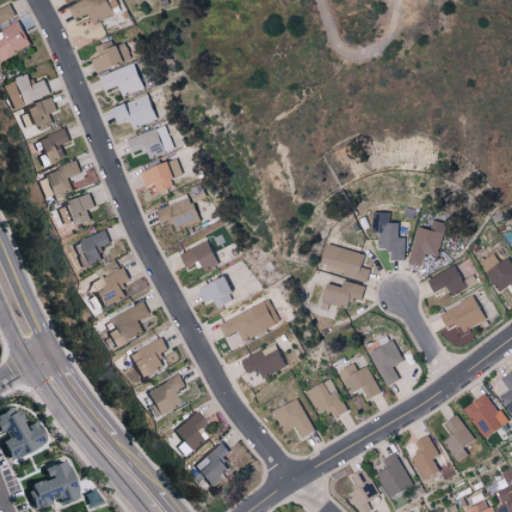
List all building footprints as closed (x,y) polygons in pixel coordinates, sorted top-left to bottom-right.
[(87,13),(92,24),(120,11),(115,0),(82,0),(68,7),(74,19),(87,13)] [(9,3),(0,7),(0,23),(16,15),(9,3)] [(97,73),(130,56),(123,42),(113,46),(110,39),(94,46),(98,55),(90,59),(97,73)] [(98,77),(103,90),(116,85),(121,96),(142,87),(132,63),(98,77)] [(0,84),(10,109),(49,94),(42,78),(30,83),(26,73),(0,84)] [(155,119),(146,95),(110,108),(114,121),(125,117),(130,128),(155,119)] [(33,122),(36,129),(52,123),(49,114),(56,111),(51,96),(22,106),(28,124),(33,122)] [(130,153),(141,148),(145,158),(173,148),(165,125),(125,139),(130,153)] [(35,139),(45,164),(65,156),(60,144),(68,141),(64,128),(35,139)] [(170,179),(182,175),(175,157),(139,171),(144,185),(152,182),(156,192),(172,186),(170,179)] [(81,172),(76,160),(41,175),(51,199),(73,190),(68,178),(81,172)] [(90,220),(87,209),(94,207),(90,194),(54,205),(60,223),(73,219),(75,225),(90,220)] [(158,223),(170,219),(173,230),(198,222),(189,196),(153,208),(158,223)] [(378,248),(389,249),(388,259),(404,260),(404,238),(396,238),(397,223),(387,223),(388,213),(377,213),(376,233),(379,233),(378,248)] [(407,263),(421,266),(424,253),(436,256),(445,223),(432,220),(429,230),(416,227),(407,263)] [(109,243),(104,230),(75,242),(84,266),(103,259),(98,247),(109,243)] [(197,261),(202,271),(217,264),(206,241),(178,254),(184,267),(197,261)] [(364,254),(325,243),(319,266),(366,279),(369,269),(360,266),(364,254)] [(510,284),(511,286),(511,261),(509,255),(498,262),(493,254),(480,262),(498,292),(510,284)] [(101,309),(125,296),(119,284),(129,279),(122,266),(88,284),(101,309)] [(426,277),(431,292),(447,286),(450,294),(464,289),(455,266),(426,277)] [(233,300),(223,277),(198,287),(204,302),(213,298),(217,307),(233,300)] [(364,285),(343,280),(341,287),(328,284),(324,302),(349,308),(351,297),(361,300),(364,285)] [(445,326),(456,322),(460,331),(484,321),(474,297),(439,312),(445,326)] [(149,314),(144,302),(108,318),(113,329),(106,332),(112,346),(142,333),(136,320),(149,314)] [(219,323),(230,347),(275,326),(264,302),(219,323)] [(166,349),(160,338),(127,355),(139,379),(164,366),(158,353),(166,349)] [(393,365),(402,361),(393,340),(369,350),(385,386),(399,380),(393,365)] [(239,360),(245,372),(256,367),(261,378),(285,367),(274,344),(239,360)] [(356,370),(353,362),(337,371),(349,393),(360,387),(367,399),(380,392),(366,365),(356,370)] [(511,369),(500,377),(508,390),(498,396),(510,415),(511,414),(511,369)] [(144,392),(150,404),(145,406),(150,417),(177,403),(172,392),(184,385),(178,374),(144,392)] [(329,407),(334,417),(347,411),(330,378),(305,390),(317,413),(329,407)] [(463,408),(485,438),(507,422),(485,392),(463,408)] [(284,432),(295,426),(302,438),(314,430),(295,397),(271,411),(284,432)] [(19,425),(11,407),(0,411),(0,445),(5,457),(42,442),(33,419),(19,425)] [(205,421),(196,410),(172,428),(188,450),(201,440),(193,429),(205,421)] [(443,422),(451,435),(443,440),(456,462),(467,455),(462,446),(473,440),(457,413),(443,422)] [(414,441),(419,453),(410,457),(421,480),(439,471),(432,458),(438,455),(428,434),(414,441)] [(209,486),(229,467),(221,458),(229,450),(220,440),(191,467),(209,486)] [(377,472),(387,497),(411,486),(396,453),(382,459),(386,469),(377,472)] [(74,496),(60,459),(39,467),(42,477),(24,483),(33,507),(51,501),(52,504),(74,496)] [(358,511),(367,511),(371,510),(367,501),(379,496),(366,467),(350,475),(357,489),(350,492),(358,511)] [(498,507),(499,511),(511,511),(511,483),(496,489),(502,505),(498,507)] [(493,511),(489,499),(464,509),(465,511),(493,511)]
